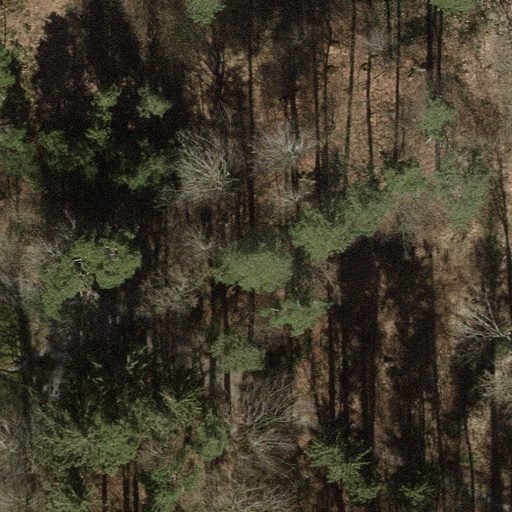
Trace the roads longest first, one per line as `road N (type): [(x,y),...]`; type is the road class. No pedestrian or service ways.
road 1 (track): [(511,511),(326,436),(123,323),(0,277)]
road 2 (track): [(123,323),(278,49),(318,0)]
